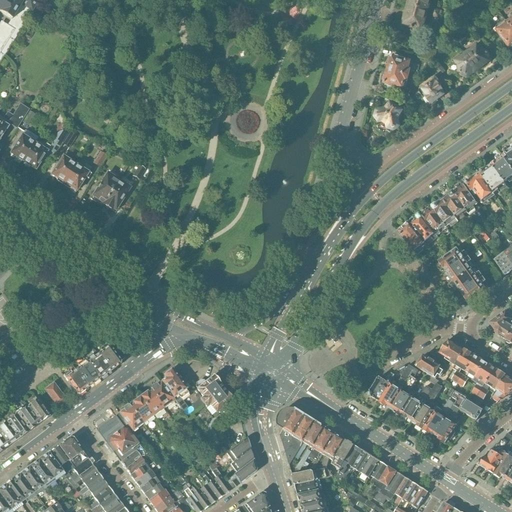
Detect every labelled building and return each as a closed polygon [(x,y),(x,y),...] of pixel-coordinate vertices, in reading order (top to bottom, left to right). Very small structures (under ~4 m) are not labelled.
[(0,23),(0,63),(31,13),(32,12),(37,4),(38,2),(36,0),(0,0),(0,14),(11,21),(8,26),(1,21),(0,23)] [(409,0),(408,7),(426,12),(429,0),(409,0)] [(31,13),(39,18),(44,9),(37,4),(32,12),(31,13)] [(408,7),(401,29),(400,36),(409,38),(412,28),(421,31),(426,12),(408,7)] [(465,16),(453,9),(448,17),(460,24),(465,16)] [(511,29),(507,23),(505,20),(500,24),(499,23),(496,25),(495,28),(497,31),(509,47),(511,44),(511,29)] [(466,54),(478,70),(482,67),(489,62),(487,59),(488,55),(486,53),(482,52),(477,46),(466,54)] [(418,58),(433,61),(435,51),(420,47),(418,58)] [(478,70),(466,54),(455,62),(460,69),(459,73),(460,75),(465,76),(467,78),(473,73),(474,73),(478,70)] [(387,71),(407,77),(411,63),(409,62),(391,57),(387,71)] [(439,60),(431,66),(440,76),(446,71),(440,64),(441,64),(439,60)] [(428,82),(428,83),(421,87),(419,92),(423,98),(424,97),(430,104),(443,95),(441,92),(442,91),(437,84),(439,83),(436,79),(440,76),(431,66),(423,72),(430,81),(428,82)] [(407,77),(387,71),(383,84),(393,87),(392,89),(401,92),(404,81),(406,82),(407,77)] [(386,131),(390,133),(398,127),(397,119),(403,111),(390,102),(384,111),(377,111),(374,122),(377,124),(378,122),(385,121),(387,121),(386,122),(388,129),(386,131)] [(0,117),(0,140),(7,130),(6,130),(9,124),(17,129),(28,111),(20,106),(13,117),(7,114),(4,120),(0,117)] [(29,111),(22,122),(29,126),(36,115),(29,111)] [(23,162),(32,148),(34,144),(38,138),(27,131),(27,132),(25,131),(15,147),(14,146),(12,149),(13,150),(10,154),(15,158),(14,159),(20,163),(21,162),(23,162)] [(32,148),(23,162),(24,163),(23,164),(29,168),(30,167),(32,168),(35,170),(38,165),(39,166),(41,163),(40,162),(48,150),(55,154),(67,134),(62,131),(58,133),(52,144),(49,143),(43,146),(41,148),(34,144),(32,148)] [(63,144),(70,148),(74,142),(67,137),(63,144)] [(511,150),(509,152),(507,153),(508,154),(507,154),(505,154),(504,155),(503,157),(502,158),(511,172),(511,150)] [(62,185),(76,162),(69,158),(71,155),(67,152),(64,156),(63,155),(50,175),(56,179),(56,181),(62,185)] [(93,164),(100,168),(108,156),(101,152),(93,164)] [(491,166),(504,184),(511,178),(511,172),(502,158),(495,163),(491,166)] [(76,162),(62,185),(68,188),(70,188),(76,192),(88,173),(92,168),(86,164),(84,167),(76,162)] [(119,173),(122,175),(127,167),(124,165),(119,173)] [(137,170),(133,177),(134,177),(139,181),(146,170),(140,166),(137,170)] [(507,189),(504,184),(491,166),(484,171),(479,174),(480,174),(494,194),(497,192),(499,194),(507,189)] [(106,173),(90,199),(95,203),(96,201),(103,205),(118,181),(106,173)] [(464,184),(474,197),(476,196),(482,204),(495,196),(493,194),(494,194),(480,174),(479,175),(476,175),(474,176),(473,179),(468,183),(467,182),(464,184)] [(118,181),(103,205),(114,212),(129,188),(118,181)] [(477,205),(464,187),(459,190),(459,189),(457,189),(454,191),(453,193),(454,194),(453,194),(453,193),(467,214),(468,215),(475,210),(473,208),(477,205)] [(448,195),(441,199),(458,223),(465,219),(463,216),(467,214),(453,193),(449,196),(448,195)] [(431,208),(432,209),(446,229),(449,226),(451,228),(458,223),(441,199),(434,204),(435,206),(431,208)] [(437,239),(438,238),(435,234),(438,233),(440,235),(447,230),(446,229),(432,209),(431,210),(430,209),(429,209),(426,211),(425,213),(426,214),(421,217),(437,239)] [(409,224),(424,244),(425,243),(427,246),(437,239),(421,217),(420,216),(419,215),(414,219),(412,219),(410,220),(409,223),(409,224)] [(397,233),(416,256),(424,251),(421,246),(424,244),(409,224),(404,228),(401,227),(399,229),(398,232),(397,233)] [(474,230),(467,235),(470,240),(477,235),(474,230)] [(487,231),(481,235),(486,242),(492,238),(487,231)] [(467,235),(461,240),(464,244),(470,240),(467,235)] [(456,249),(450,254),(447,256),(439,262),(439,263),(437,265),(436,267),(439,270),(441,270),(443,269),(446,272),(467,257),(464,252),(460,254),(456,249)] [(505,275),(511,270),(511,263),(504,253),(494,260),(505,275)] [(470,270),(474,267),(474,265),(472,262),(471,262),(467,257),(446,272),(448,276),(446,277),(445,280),(449,285),(470,270)] [(502,277),(495,268),(490,271),(497,281),(502,277)] [(474,275),(470,270),(449,285),(453,290),(455,291),(457,289),(460,293),(482,277),(478,273),(474,275)] [(466,302),(467,303),(488,288),(484,282),(485,282),(482,277),(460,293),(462,296),(462,299),(464,302),(466,302)] [(511,318),(511,312),(509,309),(494,322),(492,322),(491,323),(490,324),(492,327),(495,330),(495,333),(506,340),(511,329),(511,322),(511,321),(511,319),(511,318)] [(453,369),(465,350),(464,351),(448,341),(447,341),(444,343),(445,346),(440,354),(451,361),(449,365),(445,363),(443,367),(451,372),(453,369)] [(120,362),(124,359),(123,355),(123,352),(121,349),(117,349),(113,352),(109,347),(107,345),(100,349),(102,352),(98,355),(111,372),(114,369),(115,369),(120,365),(120,362)] [(453,369),(457,372),(452,381),(454,382),(452,384),(445,380),(443,384),(444,385),(450,389),(450,388),(454,390),(458,384),(463,376),(459,373),(461,370),(465,372),(475,356),(465,350),(453,369)] [(106,375),(110,373),(111,372),(98,355),(94,358),(92,355),(85,360),(100,380),(107,375),(106,375)] [(485,363),(475,356),(465,372),(468,375),(466,378),(463,376),(458,384),(463,388),(469,379),(473,381),(485,363)] [(421,370),(430,377),(436,380),(436,379),(438,376),(444,380),(447,374),(439,369),(440,367),(424,357),(423,358),(421,358),(415,367),(421,370)] [(89,389),(90,388),(100,380),(85,360),(78,366),(80,368),(76,371),(89,389)] [(495,369),(485,363),(473,381),(478,384),(472,394),(478,397),(483,389),(479,386),(482,383),(485,385),(495,369)] [(405,366),(398,370),(401,376),(400,378),(407,382),(415,369),(409,365),(407,368),(406,369),(405,366)] [(401,391),(391,408),(395,410),(393,412),(400,416),(415,394),(410,391),(421,373),(418,371),(415,369),(407,382),(403,388),(407,390),(405,393),(401,391)] [(495,369),(485,385),(489,387),(487,391),(483,389),(478,397),(473,404),(480,408),(484,401),(489,392),(494,394),(505,376),(495,369)] [(79,395),(88,389),(89,389),(76,371),(72,374),(70,371),(63,377),(65,379),(65,380),(76,395),(79,395)] [(161,383),(173,399),(178,395),(181,399),(188,393),(172,372),(170,372),(165,376),(164,378),(166,379),(161,383)] [(200,400),(203,404),(224,387),(221,383),(220,384),(214,376),(205,383),(203,381),(200,381),(196,384),(196,387),(197,389),(196,389),(203,397),(200,400)] [(511,380),(505,376),(494,394),(496,395),(493,400),(498,403),(505,397),(505,398),(511,392),(511,380)] [(437,380),(436,379),(436,380),(430,377),(427,381),(434,385),(437,380)] [(390,384),(380,378),(378,379),(369,392),(368,393),(368,394),(368,395),(368,396),(369,397),(370,398),(371,398),(372,398),(379,402),(390,384)] [(390,384),(379,402),(378,403),(385,407),(387,405),(391,408),(401,391),(398,388),(399,385),(403,388),(407,382),(400,378),(397,383),(392,380),(390,384)] [(444,385),(443,384),(438,381),(432,391),(425,402),(429,404),(427,407),(423,405),(413,422),(417,424),(415,426),(423,431),(437,408),(432,405),(444,385)] [(175,401),(173,399),(161,383),(156,386),(154,386),(151,388),(151,390),(150,391),(164,409),(175,401)] [(53,385),(45,390),(58,407),(65,402),(65,401),(66,400),(62,395),(61,395),(53,385)] [(224,387),(203,404),(206,409),(205,410),(211,417),(216,414),(217,413),(218,415),(221,415),(225,412),(225,409),(224,407),(233,400),(227,392),(228,392),(224,387)] [(415,394),(400,416),(408,421),(409,419),(413,422),(423,405),(420,402),(421,399),(425,402),(432,391),(426,387),(420,397),(415,394)] [(459,410),(476,421),(480,414),(482,416),(485,411),(480,408),(473,404),(466,399),(466,398),(463,396),(463,397),(451,390),(448,396),(458,402),(456,406),(460,408),(459,410)] [(154,417),(164,409),(150,391),(147,393),(140,398),(154,417)] [(26,408),(32,415),(39,425),(49,418),(36,400),(36,401),(34,398),(32,400),(28,403),(30,405),(26,408)] [(144,425),(154,417),(140,398),(133,403),(133,404),(130,406),(144,425)] [(184,407),(179,400),(176,402),(181,409),(184,407)] [(454,404),(448,401),(441,411),(437,408),(423,431),(430,435),(431,433),(435,436),(445,419),(447,416),(454,404)] [(487,412),(492,408),(488,403),(484,409),(487,412)] [(456,406),(454,404),(447,416),(451,418),(449,421),(445,419),(435,436),(439,438),(438,440),(445,445),(459,422),(454,419),(459,410),(460,408),(456,406)] [(119,414),(127,425),(133,433),(144,425),(130,406),(128,407),(127,406),(124,408),(124,411),(119,414)] [(28,433),(32,430),(39,425),(32,415),(26,408),(23,410),(22,408),(14,413),(28,433)] [(277,427),(283,431),(283,430),(296,410),(295,410),(294,410),(293,410),(289,409),(288,410),(282,412),(282,413),(281,413),(279,416),(277,419),(277,420),(276,421),(277,427)] [(306,417),(296,410),(283,430),(294,437),(306,417)] [(28,433),(14,413),(7,418),(9,420),(6,423),(18,440),(21,437),(22,438),(28,433)] [(113,453),(120,463),(140,448),(143,446),(141,444),(136,437),(133,433),(127,425),(123,428),(115,417),(99,429),(98,433),(113,453)] [(316,423),(306,417),(294,437),(304,443),(305,441),(316,423)] [(6,423),(4,421),(0,423),(0,437),(8,448),(11,445),(11,446),(19,440),(18,440),(6,423)] [(469,426),(462,422),(459,427),(466,431),(469,426)] [(326,429),(316,423),(305,441),(311,445),(310,448),(313,450),(326,429)] [(336,436),(326,429),(313,450),(314,450),(309,457),(319,463),(323,456),(325,454),(336,436)] [(289,467),(303,444),(304,443),(294,437),(283,430),(283,431),(280,436),(289,467)] [(140,434),(136,437),(141,444),(145,441),(140,434)] [(508,451),(511,446),(511,444),(511,436),(507,434),(502,441),(501,440),(498,445),(496,444),(491,452),(489,451),(484,458),(482,458),(478,463),(479,466),(493,475),(508,451)] [(346,442),(336,436),(325,454),(320,471),(328,470),(327,469),(326,469),(330,457),(331,457),(329,460),(333,462),(346,442)] [(88,459),(73,439),(69,438),(58,446),(74,469),(88,459)] [(230,453),(224,457),(230,465),(250,450),(246,439),(229,452),(230,453)] [(346,442),(333,462),(332,465),(340,470),(354,447),(346,442)] [(58,446),(48,453),(59,468),(63,465),(69,473),(73,470),(74,469),(58,446)] [(363,452),(354,447),(340,470),(335,478),(342,487),(350,473),(350,474),(363,452)] [(120,463),(124,468),(125,469),(145,454),(140,448),(120,463)] [(253,461),(250,450),(230,465),(236,473),(253,461)] [(309,457),(314,450),(313,450),(312,452),(308,450),(297,468),(300,471),(303,467),(306,462),(309,457)] [(511,453),(508,451),(493,475),(500,479),(501,478),(505,480),(511,469),(511,453)] [(372,458),(363,452),(350,474),(353,475),(352,477),(356,479),(355,480),(357,482),(372,458)] [(48,453),(39,460),(53,480),(63,473),(59,468),(48,453)] [(125,469),(130,476),(144,465),(142,462),(148,458),(145,454),(125,469)] [(182,454),(177,458),(182,465),(187,461),(182,454)] [(380,463),(372,458),(357,482),(359,483),(359,481),(363,484),(366,478),(369,480),(371,477),(380,463)] [(88,459),(74,469),(73,470),(75,473),(71,476),(69,474),(65,476),(66,477),(65,478),(69,483),(93,466),(88,459)] [(39,460),(31,466),(29,467),(32,471),(44,487),(53,480),(39,460)] [(231,491),(255,473),(256,470),(253,461),(236,473),(233,476),(224,482),(231,491)] [(215,463),(212,465),(219,475),(222,472),(215,463)] [(389,468),(380,463),(371,477),(374,480),(371,485),(376,488),(389,468)] [(130,476),(134,482),(155,467),(152,464),(146,468),(144,465),(130,476)] [(224,496),(231,491),(224,482),(219,475),(212,465),(208,467),(212,472),(211,472),(216,478),(212,481),(224,496)] [(98,473),(95,469),(93,466),(69,483),(73,487),(75,489),(79,486),(77,483),(81,480),(83,484),(98,473)] [(29,467),(19,475),(34,494),(44,487),(32,471),(29,467)] [(134,482),(139,489),(154,478),(152,475),(157,471),(155,467),(134,482)] [(389,468),(376,488),(371,497),(379,502),(397,473),(389,468)] [(312,473),(298,475),(292,476),(295,486),(320,481),(320,480),(334,477),(328,470),(320,471),(312,473)] [(103,480),(98,473),(83,484),(86,487),(79,493),(76,489),(79,487),(79,486),(75,489),(80,496),(81,497),(103,480)] [(217,501),(224,496),(212,481),(210,483),(203,473),(199,475),(200,476),(199,476),(217,501)] [(406,479),(397,473),(379,502),(388,507),(395,495),(406,479)] [(24,501),(32,496),(34,494),(19,475),(10,482),(24,501)] [(210,506),(211,505),(217,501),(199,476),(195,479),(202,489),(199,491),(210,506)] [(139,489),(144,495),(164,480),(161,477),(156,481),(154,478),(139,489)] [(413,484),(406,479),(395,495),(399,498),(395,504),(399,506),(413,484)] [(108,487),(103,480),(81,497),(83,500),(84,500),(86,498),(91,494),(94,498),(108,487)] [(144,495),(149,501),(163,491),(161,488),(167,484),(164,480),(144,495)] [(295,486),(298,496),(323,491),(320,481),(295,486)] [(0,496),(11,511),(20,504),(24,501),(10,482),(6,485),(0,489),(0,496)] [(204,511),(210,506),(199,491),(196,493),(188,483),(185,486),(204,511)] [(421,488),(413,484),(399,506),(400,508),(402,506),(404,507),(407,502),(411,505),(421,488)] [(183,487),(178,491),(181,495),(184,492),(189,499),(186,501),(193,511),(202,511),(204,511),(185,486),(183,487)] [(114,495),(108,487),(94,498),(97,502),(89,508),(89,509),(91,511),(114,495)] [(149,501),(153,508),(168,497),(173,494),(176,491),(174,488),(171,490),(165,494),(163,491),(149,501)] [(411,505),(417,509),(428,493),(421,488),(411,505)] [(71,492),(76,498),(80,496),(75,489),(72,490),(73,491),(71,492)] [(350,489),(347,494),(357,500),(360,495),(350,489)] [(153,508),(156,511),(161,511),(166,509),(176,501),(182,497),(181,495),(178,491),(177,491),(176,491),(173,494),(175,497),(170,500),(168,497),(153,508)] [(298,496),(301,506),(326,501),(323,491),(298,496)] [(246,511),(263,511),(268,509),(264,495),(261,494),(244,506),(247,509),(245,511),(246,511)] [(353,508),(358,501),(357,500),(347,494),(350,507),(353,508)] [(105,511),(119,502),(114,495),(91,511),(99,511),(103,510),(104,511),(105,511)] [(368,501),(360,495),(357,500),(358,501),(365,506),(368,501)] [(0,511),(9,511),(11,511),(0,496),(0,511)] [(77,498),(77,499),(81,505),(85,502),(84,500),(83,500),(81,497),(80,496),(76,498),(76,499),(77,498)] [(180,506),(186,501),(182,497),(176,501),(180,506)] [(301,506),(302,511),(319,511),(328,510),(326,501),(301,506)] [(365,506),(374,511),(377,506),(376,506),(377,506),(368,501),(365,506)] [(55,503),(43,511),(57,511),(66,506),(64,502),(59,505),(57,502),(55,503)] [(118,511),(124,508),(119,502),(105,511),(118,511)] [(57,511),(65,511),(73,507),(70,503),(66,506),(57,511)] [(453,511),(455,510),(444,503),(438,511),(453,511)]
